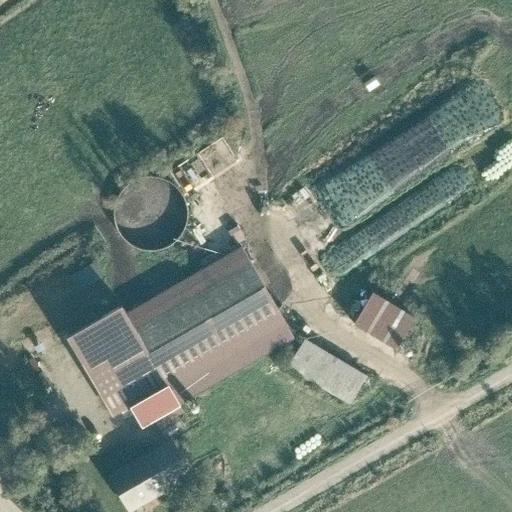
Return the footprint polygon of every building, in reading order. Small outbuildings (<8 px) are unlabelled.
[(346,260),(505,166),(490,141),(332,236),(346,260)] [(182,226),(185,214),(184,203),(179,192),(171,184),(162,178),(150,175),(139,176),(128,180),(119,188),(113,198),(111,209),(112,221),(116,231),(124,240),(134,246),(145,248),(157,247),(167,243),(176,235),(182,226)] [(238,236),(67,333),(113,415),(134,403),(143,419),(293,335),(238,236)] [(413,312),(376,290),(355,325),(393,347),(413,312)] [(436,362),(457,334),(440,322),(420,350),(436,362)] [(366,369),(308,337),(293,361),(351,394),(366,369)] [(176,436),(111,473),(130,506),(195,470),(176,436)]
